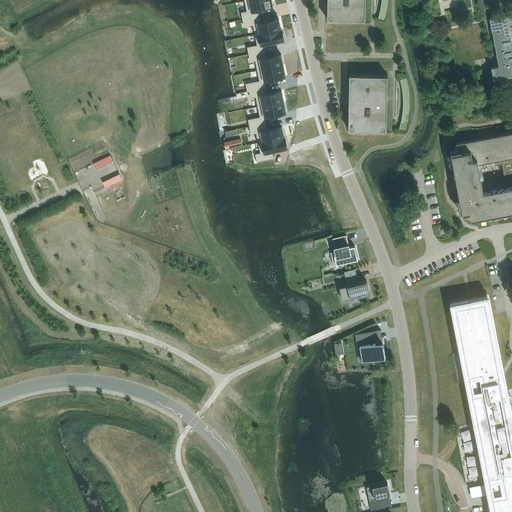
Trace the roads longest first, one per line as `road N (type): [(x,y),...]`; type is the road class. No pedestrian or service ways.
road 1 (tertiary): [(0,395),(77,379),(153,396),(217,442),(256,511)]
road 2 (residential): [(389,279),(340,156),(298,0)]
road 3 (residential): [(413,511),(408,368),(389,279)]
road 4 (residential): [(389,279),(479,234),(511,227)]
